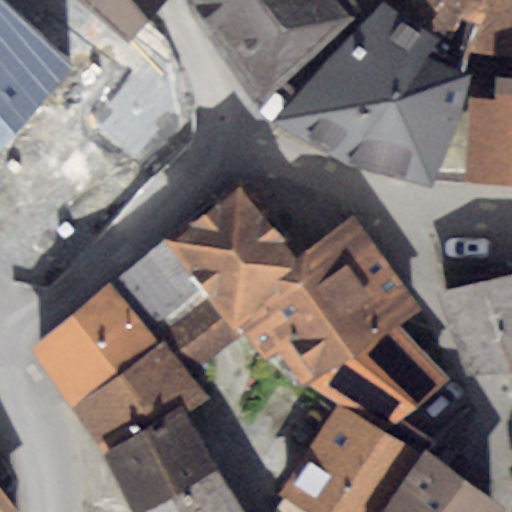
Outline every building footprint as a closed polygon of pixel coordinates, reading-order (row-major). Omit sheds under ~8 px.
[(0,0),(0,150),(77,67),(3,0),(0,0)] [(85,0),(133,38),(165,0),(164,0),(85,0)] [(186,0),(190,9),(205,31),(221,55),(251,101),(357,19),(337,0),(186,0)] [(382,0),(382,1),(440,38),(428,55),(467,73),(473,54),(490,0),(382,0)] [(494,99),(468,99),(466,182),(511,184),(511,0),(490,0),(473,54),(496,57),(492,77),(494,99)] [(382,1),(272,121),(345,164),(428,55),(440,38),(382,1)] [(467,73),(428,55),(345,164),(431,188),(473,76),(467,73)] [(242,183),(167,239),(211,296),(241,333),(264,360),(272,356),(290,388),(297,382),(301,388),(308,382),(316,387),(400,324),(422,309),(353,215),(298,255),(242,183)] [(167,239),(31,349),(73,408),(160,344),(153,334),(211,296),(167,239)] [(511,272),(444,292),(473,373),(511,369),(511,272)] [(160,344),(73,408),(103,454),(187,410),(210,397),(190,371),(241,333),(211,296),(153,334),(160,344)] [(400,324),(316,387),(384,429),(445,380),(400,324)] [(373,511),(412,451),(334,402),(278,493),(308,511),(373,511)] [(187,410),(103,454),(133,511),(143,511),(219,469),(187,410)] [(488,511),(494,504),(425,454),(382,511),(488,511)] [(248,511),(219,469),(143,511),(248,511)] [(19,511),(0,486),(0,511),(19,511)]
